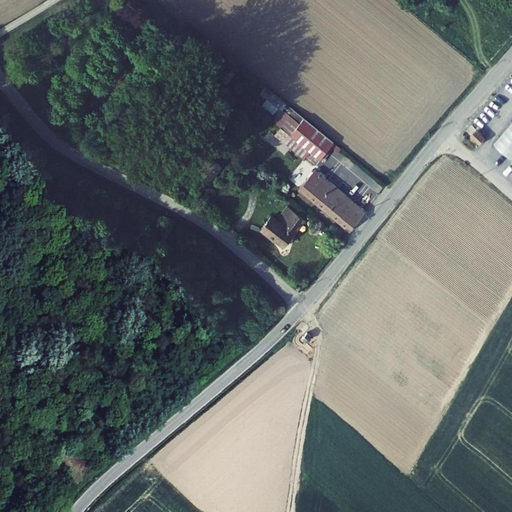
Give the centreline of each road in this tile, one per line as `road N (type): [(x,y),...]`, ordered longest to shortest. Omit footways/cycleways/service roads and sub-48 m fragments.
road 1 (residential): [(0,77),(63,148),(203,220),(301,307)]
road 2 (tertiary): [(75,511),(301,307)]
road 3 (tertiary): [(301,307),(442,133)]
road 4 (track): [(301,307),(319,329),(291,511)]
